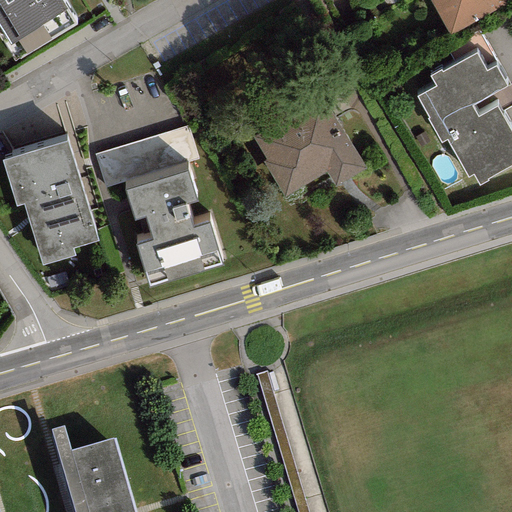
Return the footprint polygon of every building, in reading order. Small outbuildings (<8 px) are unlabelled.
[(0,0),(0,36),(15,62),(76,26),(60,0),(0,0)] [(507,2),(505,0),(429,0),(448,34),(507,2)] [(435,86),(417,96),(429,118),(427,119),(440,142),(446,139),(468,178),(473,176),(479,186),(488,181),(487,179),(511,165),(511,133),(497,106),(478,116),(472,105),(506,86),(495,67),(486,71),(476,54),(441,73),(440,70),(429,76),(435,86)] [(322,96),(252,138),(265,160),(262,161),(283,197),(326,172),(334,187),(365,169),(322,96)] [(198,159),(187,125),(95,155),(106,188),(198,159)] [(68,141),(2,161),(15,207),(23,205),(41,266),(75,256),(73,249),(97,241),(68,141)] [(187,171),(124,190),(134,220),(145,216),(153,240),(135,246),(148,288),(222,265),(208,223),(193,228),(186,206),(189,205),(197,202),(187,171)] [(64,426),(53,429),(75,511),(134,511),(115,438),(71,450),(64,426)]
